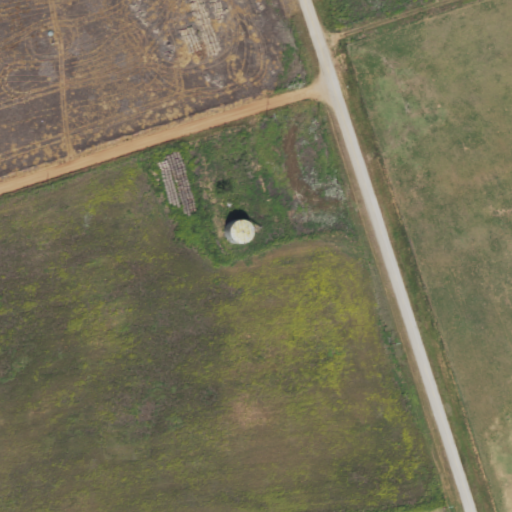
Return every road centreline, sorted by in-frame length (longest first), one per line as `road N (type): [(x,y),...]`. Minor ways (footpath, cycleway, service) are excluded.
road 1 (secondary): [(472,511),(308,0)]
road 2 (residential): [(0,186),(336,83)]
